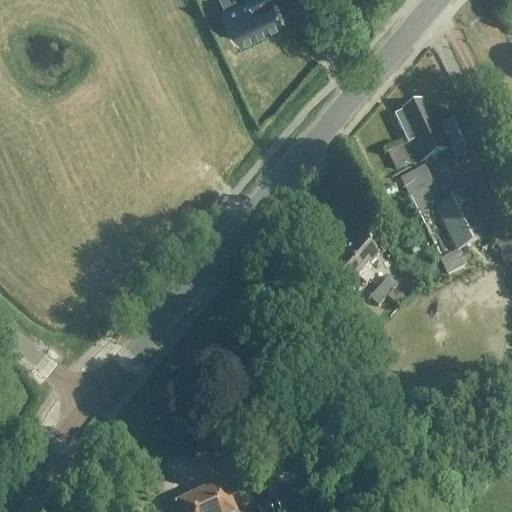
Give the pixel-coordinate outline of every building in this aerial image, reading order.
[(277,0),(239,0),(220,10),(237,44),(283,22),(273,2),(277,0)] [(422,105),(394,118),(407,147),(411,145),(420,164),(448,151),(439,132),(435,134),(422,105)] [(473,152),(459,122),(441,131),(455,161),(473,152)] [(407,167),(399,150),(386,156),(394,173),(407,167)] [(465,194),(441,206),(423,170),(399,182),(446,278),(463,270),(455,253),(486,238),(465,194)] [(469,192),(505,265),(511,261),(511,220),(492,180),(469,192)] [(359,242),(344,260),(368,282),(372,277),(366,272),(378,258),(359,242)] [(416,250),(410,253),(412,259),(418,256),(416,250)] [(368,282),(343,260),(328,278),(346,294),(358,281),(365,286),(368,282)] [(387,282),(379,291),(398,308),(402,303),(392,294),(396,290),(387,282)] [(379,291),(368,303),(377,311),(385,302),(396,311),(398,308),(379,291)] [(233,511),(222,486),(174,509),(175,511),(233,511)]
